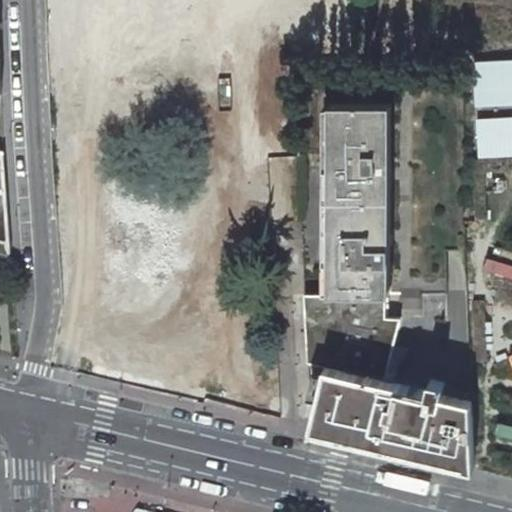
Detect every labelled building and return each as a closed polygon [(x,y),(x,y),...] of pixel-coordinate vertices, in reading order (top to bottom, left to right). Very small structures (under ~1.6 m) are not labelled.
[(281,0),(282,32),(336,32),(336,0),(281,0)] [(175,17),(47,17),(47,79),(214,79),(214,41),(175,41),(175,17)] [(392,104),(331,103),(330,294),(387,294),(391,294),(392,104)] [(9,251),(11,252),(4,151),(0,149),(0,240),(6,243),(6,245),(9,251)] [(6,245),(6,243),(0,240),(0,249),(9,251),(6,245)] [(177,383),(203,264),(150,252),(123,371),(177,383)] [(330,294),(305,294),(309,367),(325,371),(319,395),(311,429),(475,468),(472,412),(472,399),(444,392),(447,382),(431,378),(429,390),(385,378),(402,317),(387,316),(387,294),(330,294)] [(319,395),(325,371),(309,367),(310,393),(319,395)] [(175,511),(139,503),(133,511),(175,511)]
